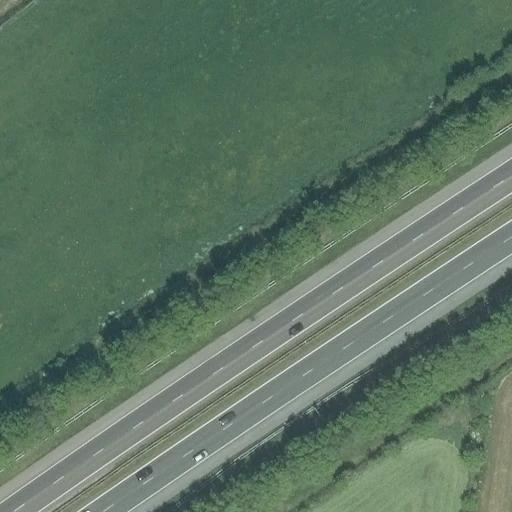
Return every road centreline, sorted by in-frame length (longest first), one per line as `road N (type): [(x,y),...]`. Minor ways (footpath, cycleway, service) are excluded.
road 1 (motorway): [(511,176),(15,511)]
road 2 (motorway): [(107,511),(511,238)]
